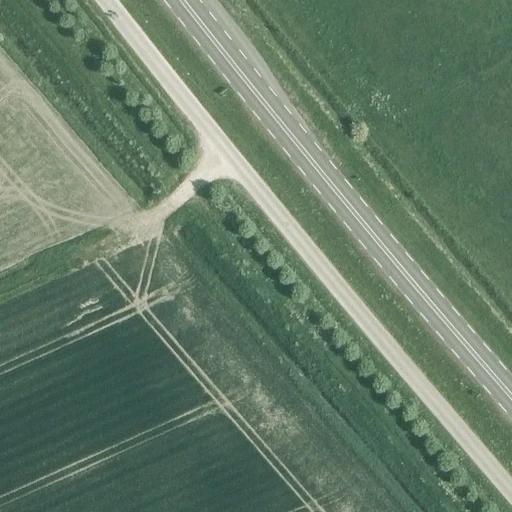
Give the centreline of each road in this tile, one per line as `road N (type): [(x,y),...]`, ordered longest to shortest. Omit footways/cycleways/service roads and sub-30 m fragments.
road 1 (unclassified): [(511,491),(224,155),(103,0)]
road 2 (primary): [(511,397),(181,0)]
